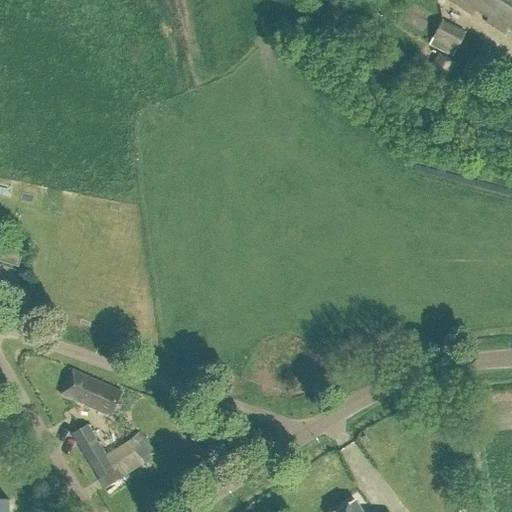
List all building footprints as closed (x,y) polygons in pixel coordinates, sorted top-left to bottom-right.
[(511,0),(434,0),(436,1),(437,0),(444,0),(472,17),(476,11),(489,20),(486,23),(511,39),(511,0)] [(450,57),(465,33),(443,20),(428,44),(450,57)] [(423,60),(427,51),(405,40),(401,50),(423,60)] [(438,53),(426,75),(443,85),(455,63),(438,53)] [(0,262),(17,268),(20,257),(0,251),(0,250),(0,262)] [(110,417),(121,392),(72,370),(61,394),(110,417)] [(71,436),(102,482),(118,471),(86,425),(71,436)] [(137,432),(126,441),(143,460),(154,451),(159,446),(142,428),(137,432)] [(8,511),(9,499),(0,498),(0,511),(8,511)] [(361,511),(355,502),(339,511),(361,511)]
